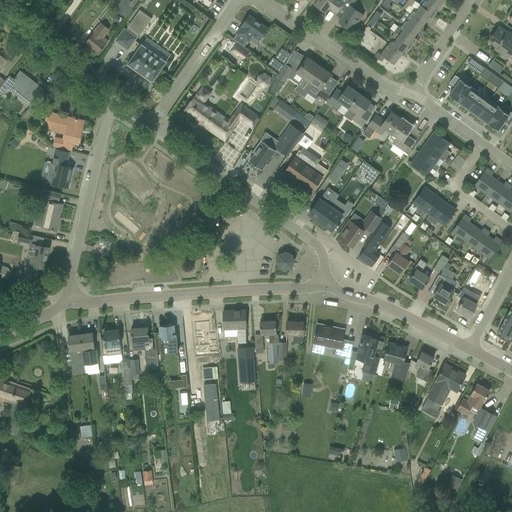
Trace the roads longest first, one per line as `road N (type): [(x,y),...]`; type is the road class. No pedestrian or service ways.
road 1 (tertiary): [(70,302),(324,281)]
road 2 (residential): [(324,281),(313,242),(148,125)]
road 3 (residential): [(70,302),(69,274),(117,102)]
road 4 (residential): [(412,91),(391,89),(254,0)]
road 5 (tertiary): [(471,349),(324,281)]
road 6 (residential): [(148,125),(237,0)]
road 7 (residential): [(117,102),(0,9)]
road 8 (residential): [(482,142),(451,188),(511,229)]
